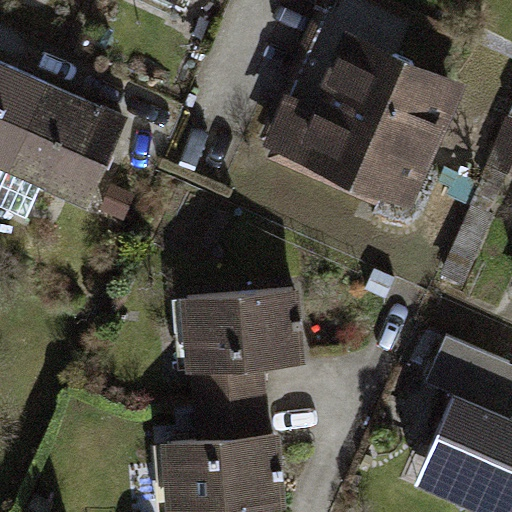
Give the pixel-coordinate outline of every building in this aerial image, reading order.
[(461,78),(335,23),(282,145),(407,200),(461,78)] [(0,165),(38,76),(0,59),(0,165)] [(113,107),(38,76),(0,165),(0,187),(29,200),(36,182),(75,198),(113,107)] [(511,97),(487,156),(500,162),(511,167),(511,97)] [(430,278),(452,288),(495,197),(485,195),(500,162),(487,156),(430,278)] [(182,290),(190,397),(272,390),(269,354),(302,352),(296,280),(182,290)] [(400,479),(474,511),(511,511),(511,413),(506,411),(511,396),(511,365),(441,334),(420,378),(442,388),(400,479)] [(123,436),(130,511),(283,496),(272,390),(190,397),(192,429),(123,436)]
